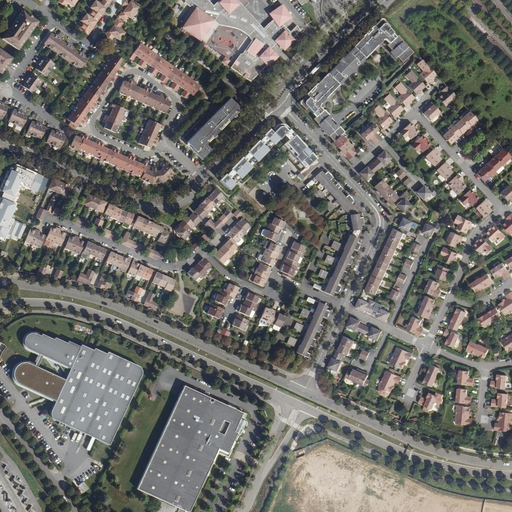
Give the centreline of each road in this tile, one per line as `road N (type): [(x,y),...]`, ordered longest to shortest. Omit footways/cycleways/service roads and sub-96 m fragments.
road 1 (secondary): [(304,392),(109,303),(0,281)]
road 2 (secondary): [(0,304),(78,308),(287,400)]
road 3 (residential): [(162,140),(174,97),(136,71),(94,116),(96,134),(142,154),(157,150)]
road 4 (secondary): [(511,465),(422,446),(304,392)]
road 5 (secondary): [(310,410),(428,461),(511,475)]
road 6 (unknown): [(214,511),(255,418),(177,376)]
road 7 (residential): [(63,223),(168,268),(202,250)]
road 8 (residential): [(347,176),(380,221),(342,308)]
road 9 (tertiary): [(379,0),(280,105)]
road 10 (tertiary): [(204,178),(172,204),(150,207),(83,178)]
road 11 (unclassified): [(0,410),(76,511)]
